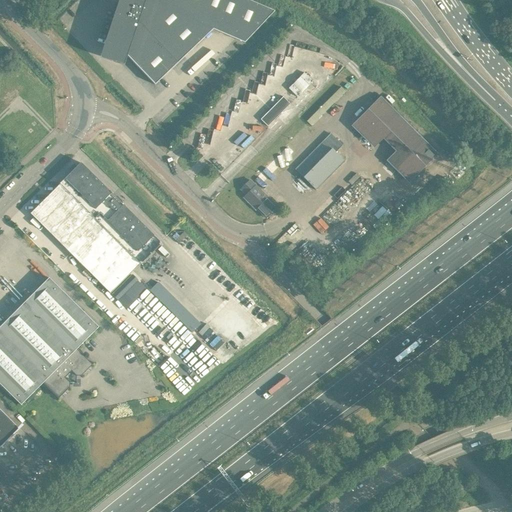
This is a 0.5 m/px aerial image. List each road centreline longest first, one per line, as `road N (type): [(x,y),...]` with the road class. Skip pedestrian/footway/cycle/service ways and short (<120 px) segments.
road 1 (motorway): [(511,213),(129,511)]
road 2 (motorway): [(191,511),(511,262)]
road 3 (unclassified): [(260,232),(221,223),(122,121),(84,108)]
road 4 (secondary): [(511,416),(413,454),(325,511)]
road 5 (secondary): [(347,511),(420,464),(511,432)]
road 6 (primary): [(387,0),(494,100)]
road 7 (unclassified): [(84,108),(81,87),(10,0)]
road 8 (unclassified): [(0,209),(74,132),(84,108)]
road 9 (primary): [(415,0),(494,100)]
